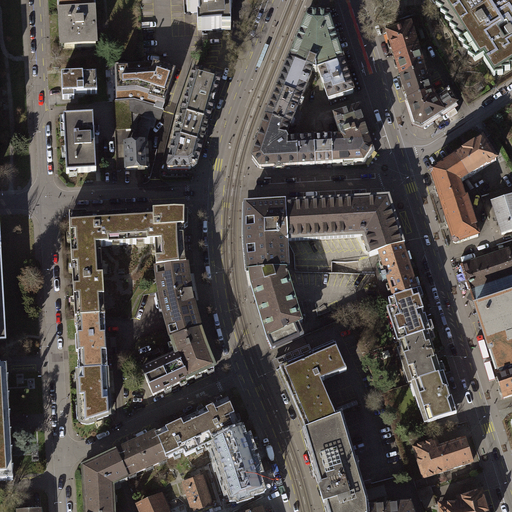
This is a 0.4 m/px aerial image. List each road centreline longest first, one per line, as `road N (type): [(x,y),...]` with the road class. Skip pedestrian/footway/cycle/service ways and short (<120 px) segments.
road 1 (primary): [(511,499),(408,166)]
road 2 (residential): [(47,199),(61,453)]
road 3 (residential): [(61,453),(249,373)]
road 4 (primary): [(276,0),(225,134),(218,164),(224,191)]
road 5 (residential): [(35,0),(47,199)]
road 6 (residential): [(224,191),(384,182),(408,166)]
road 7 (primary): [(224,191),(223,272),(249,373)]
road 8 (residential): [(47,199),(224,191)]
road 9 (primary): [(403,153),(352,0)]
road 10 (primary): [(249,373),(300,511)]
road 11 (residential): [(511,95),(426,151),(403,153)]
